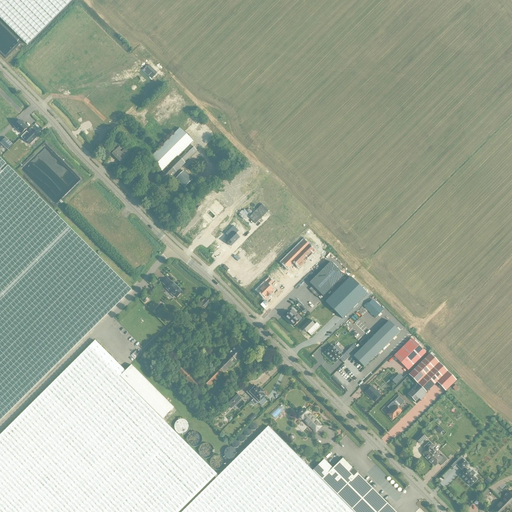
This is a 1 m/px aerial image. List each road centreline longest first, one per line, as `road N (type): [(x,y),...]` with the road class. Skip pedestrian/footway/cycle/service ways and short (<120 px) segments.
road 1 (tertiary): [(441,511),(0,68)]
road 2 (track): [(211,127),(339,0)]
